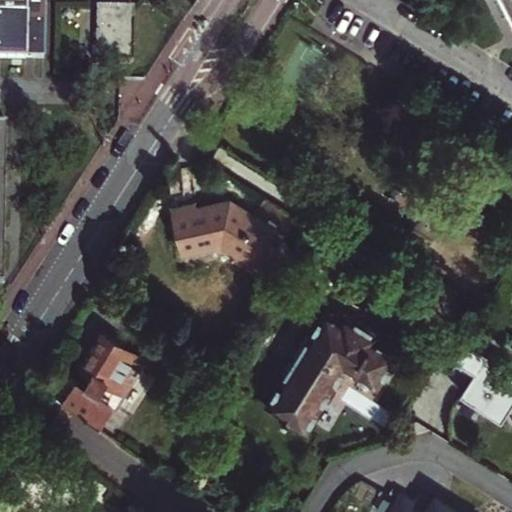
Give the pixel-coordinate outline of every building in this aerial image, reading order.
[(0,0),(0,57),(42,58),(42,0),(0,0)] [(131,9),(96,9),(96,63),(130,64),(131,9)] [(303,218),(262,192),(251,210),(229,196),(193,204),(191,201),(170,206),(180,249),(219,240),(249,259),(245,266),(269,281),(286,254),(280,251),(285,243),(279,238),(266,231),(271,222),(278,227),(287,213),(292,217),(301,222),(303,218)] [(279,238),(292,217),(287,213),(278,227),(271,222),(266,231),(279,238)] [(291,246),(285,243),(280,251),(286,254),(291,246)] [(341,315),(328,307),(267,403),(306,428),(346,365),(377,385),(399,350),(375,336),(379,331),(345,310),(341,315)] [(140,356),(103,332),(74,379),(69,375),(55,397),(95,424),(101,415),(106,419),(144,360),(139,358),(140,356)] [(457,359),(476,370),(466,389),(508,413),(511,406),(511,358),(471,335),(457,359)] [(168,346),(153,337),(147,347),(162,357),(168,346)] [(13,415),(1,431),(13,440),(24,423),(13,415)] [(400,490),(386,511),(466,511),(436,493),(431,500),(417,491),(413,498),(400,490)]
